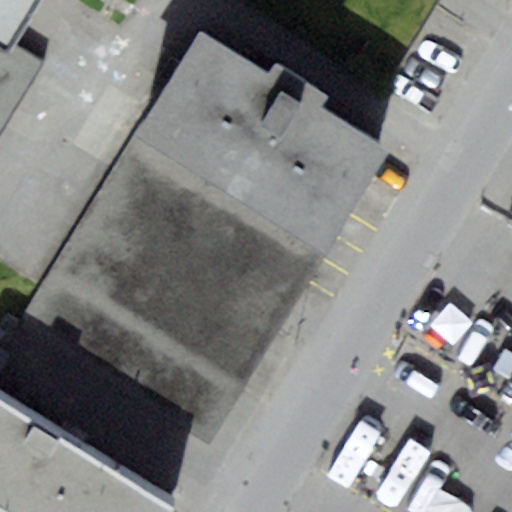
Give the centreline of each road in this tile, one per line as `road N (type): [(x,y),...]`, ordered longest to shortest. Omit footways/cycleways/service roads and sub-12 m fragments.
road 1 (residential): [(264,511),(511,98)]
road 2 (unknown): [(322,415),(0,222)]
